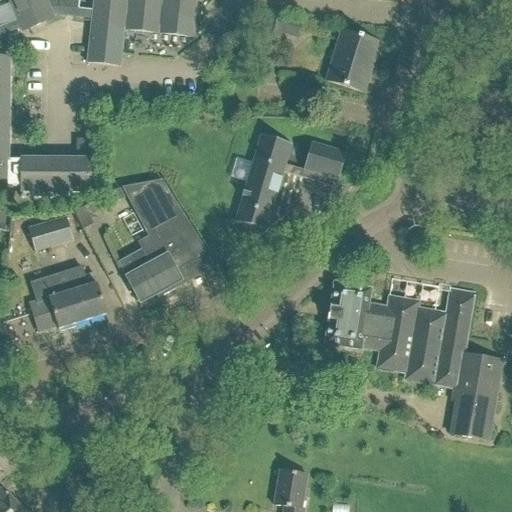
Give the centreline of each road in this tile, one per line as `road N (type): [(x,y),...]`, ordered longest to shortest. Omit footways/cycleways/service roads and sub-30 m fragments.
road 1 (residential): [(29,415),(38,369),(205,316),(225,321),(238,336)]
road 2 (secondary): [(238,336),(361,228),(415,205)]
road 3 (tertiary): [(415,205),(408,141),(436,0)]
road 4 (secondary): [(29,415),(107,407),(171,384)]
road 5 (unclassified): [(159,511),(190,449),(171,384)]
